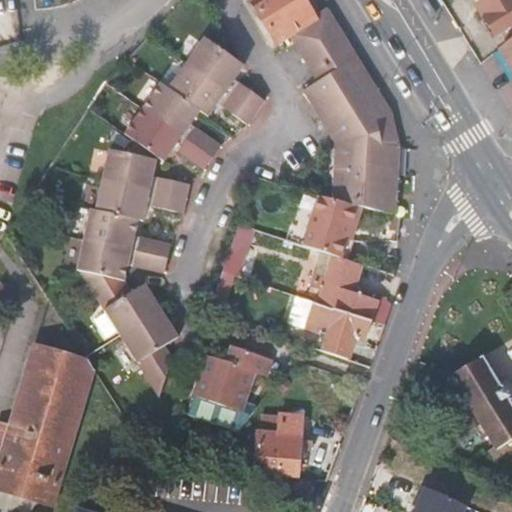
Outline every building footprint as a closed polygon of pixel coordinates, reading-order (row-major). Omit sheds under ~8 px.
[(0,0),(0,37),(9,37),(5,0),(0,0)] [(291,35),(299,46),(317,75),(351,54),(328,15),(327,13),(317,20),(304,0),(250,0),(249,0),(276,43),(291,35)] [(511,0),(485,0),(475,6),(493,36),(511,24),(511,0)] [(511,37),(500,48),(511,68),(511,37)] [(230,86),(243,67),(242,67),(205,40),(187,65),(255,114),(258,109),(263,102),(240,85),(236,90),(230,86)] [(339,144),(336,201),(358,208),(367,210),(393,218),(396,146),(387,114),(355,60),(306,91),(339,144)] [(223,109),(247,126),(248,126),(255,114),(187,65),(168,90),(199,112),(206,118),(220,100),(226,104),(223,109)] [(184,132),(199,112),(168,90),(161,85),(142,111),(211,161),(220,148),(194,131),(189,136),(184,132)] [(177,154),(196,167),(203,172),(205,170),(211,161),(142,111),(124,136),(129,139),(161,163),(175,145),(180,148),(177,154)] [(109,152),(101,182),(185,201),(188,187),(158,180),(157,186),(150,185),(155,163),(109,152)] [(152,209),(179,214),(182,215),(182,214),(185,201),(101,182),(94,213),(138,222),(141,224),(146,200),(153,201),(152,209)] [(320,215),(326,198),(319,196),(313,213),(320,215)] [(348,239),(358,208),(336,201),(326,198),(320,215),(310,247),(336,256),(347,259),(353,240),(348,239)] [(357,242),(367,210),(358,208),(348,239),(353,240),(357,242)] [(90,211),(83,241),(166,260),(169,246),(141,239),(140,246),(132,245),(138,222),(94,213),(90,211)] [(247,243),(253,228),(240,224),(235,238),(247,243)] [(236,275),(247,243),(235,238),(223,270),(236,275)] [(83,241),(77,271),(78,271),(122,281),(123,282),(127,266),(128,260),(136,261),(135,268),(163,274),(163,272),(166,260),(83,241)] [(354,294),(364,265),(347,259),(336,256),(321,304),(369,321),(384,326),(391,306),(354,294)] [(130,295),(122,281),(78,271),(120,337),(161,311),(145,287),(144,286),(130,295)] [(318,335),(314,348),(346,359),(352,338),(362,342),(369,321),(321,304),(297,297),(288,324),(318,335)] [(225,303),(213,299),(208,314),(220,318),(225,303)] [(172,329),(161,311),(120,337),(158,396),(171,358),(163,347),(177,337),(172,329)] [(93,346),(101,340),(93,331),(101,324),(95,316),(79,330),(93,346)] [(297,337),(295,342),(309,347),(311,341),(297,337)] [(0,488),(52,505),(93,370),(87,362),(35,346),(11,425),(0,421),(0,444),(5,446),(0,461),(0,488)] [(234,346),(230,362),(208,355),(194,395),(240,411),(253,371),(267,374),(271,359),(234,346)] [(511,404),(484,358),(455,375),(500,450),(511,442),(511,404)] [(278,414),(276,434),(259,432),(256,462),(267,463),(266,473),(296,476),(300,437),(308,438),(309,416),(278,414)] [(286,494),(288,478),(272,477),(271,493),(286,494)] [(419,502),(414,511),(463,511),(466,506),(421,486),(415,500),(419,502)]
